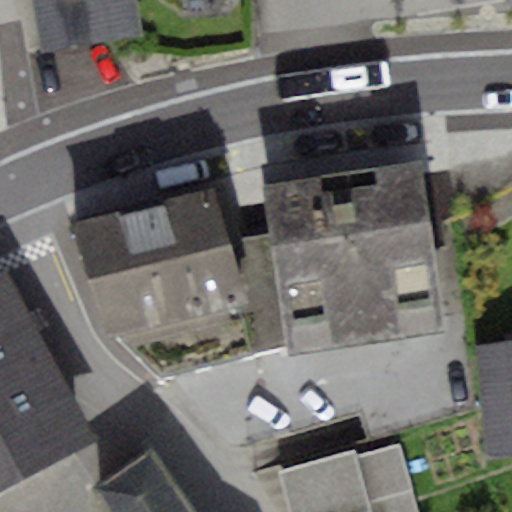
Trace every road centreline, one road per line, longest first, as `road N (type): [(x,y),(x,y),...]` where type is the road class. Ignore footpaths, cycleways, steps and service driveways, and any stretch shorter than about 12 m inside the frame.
road 1 (tertiary): [(511,66),(258,99),(157,124),(0,183)]
road 2 (residential): [(0,185),(100,370),(226,511)]
road 3 (unknown): [(142,416),(330,374),(442,361)]
